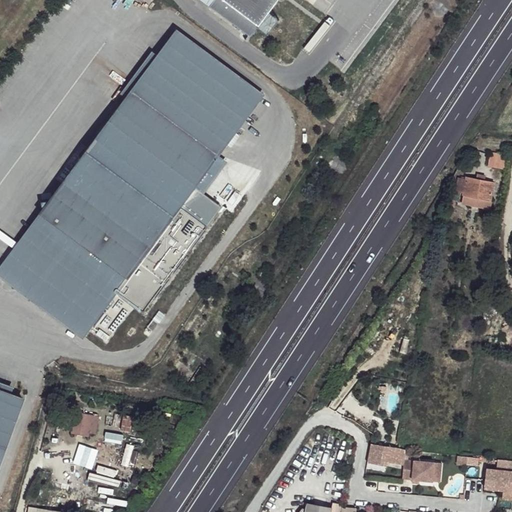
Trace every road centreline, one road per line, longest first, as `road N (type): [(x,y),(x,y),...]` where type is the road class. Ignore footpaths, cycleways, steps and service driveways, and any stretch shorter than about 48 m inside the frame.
road 1 (motorway): [(502,0),(167,511)]
road 2 (motorway): [(202,511),(511,33)]
road 3 (residential): [(253,511),(317,418),(358,437),(357,494),(492,507)]
